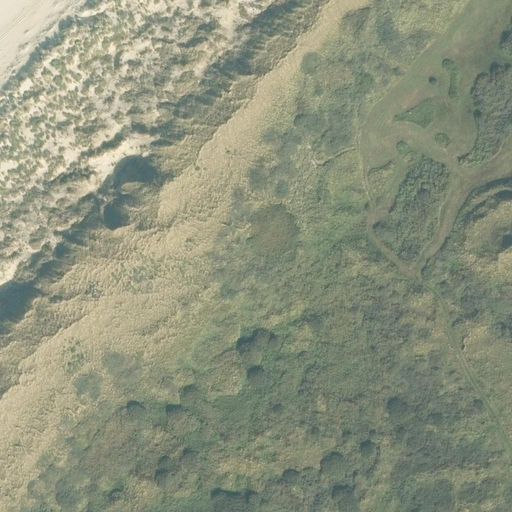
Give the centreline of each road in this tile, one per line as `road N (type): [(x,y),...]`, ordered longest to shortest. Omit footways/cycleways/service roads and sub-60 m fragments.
road 1 (track): [(511,445),(456,347),(437,295),(369,237),(376,208),(363,173),(364,127),(479,0)]
road 2 (track): [(0,103),(106,0)]
